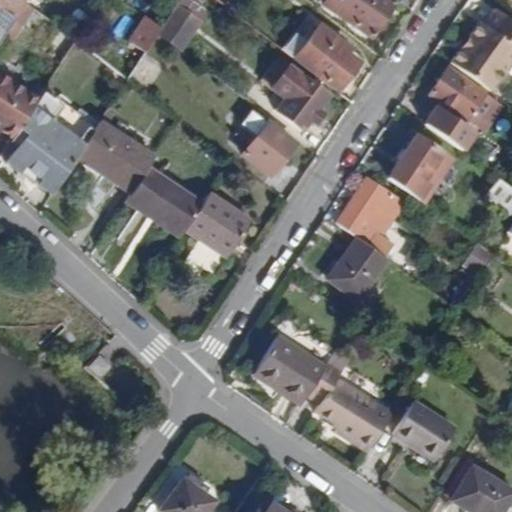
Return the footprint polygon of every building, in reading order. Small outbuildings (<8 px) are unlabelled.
[(0,0),(0,7),(14,18),(25,0),(0,0)] [(25,0),(14,18),(21,23),(33,4),(27,0),(25,0)] [(373,38),(396,3),(390,0),(324,0),(322,3),(373,38)] [(159,32),(183,50),(202,19),(179,3),(163,27),(159,32)] [(462,48),(452,63),(491,92),(511,61),(511,22),(495,10),(484,26),(480,23),(469,38),(471,39),(466,48),(462,48)] [(130,40),(146,52),(159,32),(163,27),(148,17),(130,40)] [(5,31),(14,37),(22,24),(21,23),(14,18),(5,31)] [(338,92),(360,62),(349,54),(353,48),(321,24),(308,42),(296,58),(338,92)] [(284,49),(296,58),(308,42),(296,33),(284,49)] [(320,109),(330,95),(279,56),(261,80),(283,97),(274,108),(303,131),(311,121),(315,124),(324,112),(320,109)] [(487,127),(501,105),(446,68),(429,95),(444,106),(440,112),(436,109),(425,125),(461,151),(473,134),(463,127),(470,116),(487,127)] [(0,128),(1,129),(14,138),(39,99),(0,73),(0,128)] [(79,155),(86,145),(52,121),(63,107),(44,91),(39,99),(14,138),(11,142),(17,146),(7,162),(37,184),(38,183),(54,194),(79,155)] [(103,175),(132,194),(149,167),(156,156),(102,120),(96,129),(86,145),(79,155),(105,172),(103,175)] [(272,177),(297,143),(267,120),(241,154),(272,177)] [(415,137),(386,181),(417,202),(422,206),(452,161),(415,137)] [(179,238),(184,230),(202,201),(149,167),(132,194),(126,202),(179,238)] [(392,243),(381,237),(404,203),(368,179),(337,226),(356,239),(382,258),(392,243)] [(511,216),(511,188),(499,179),(487,198),(511,216)] [(226,257),(250,219),(208,192),(202,201),(184,230),(226,257)] [(326,281),(356,302),(386,261),(382,258),(356,239),(326,281)] [(491,257),(473,245),(461,268),(476,276),(491,257)] [(497,293),(507,274),(495,268),(485,287),(497,293)] [(299,406),(308,392),(324,368),(276,338),(252,375),(299,406)] [(369,453),(393,415),(340,378),(345,369),(344,368),(357,347),(343,338),(324,368),(308,392),(323,402),(318,410),(338,424),(345,429),(341,434),(369,453)] [(86,368),(99,379),(104,374),(111,366),(98,355),(86,368)] [(408,390),(419,397),(433,373),(424,366),(408,390)] [(395,435),(433,463),(452,431),(413,404),(395,435)] [(341,434),(345,429),(338,424),(334,430),(341,434)] [(468,511),(503,511),(511,497),(511,491),(471,467),(451,502),(468,511)] [(157,511),(207,511),(213,503),(180,480),(157,511)] [(256,511),(281,511),(264,500),(256,511)]
